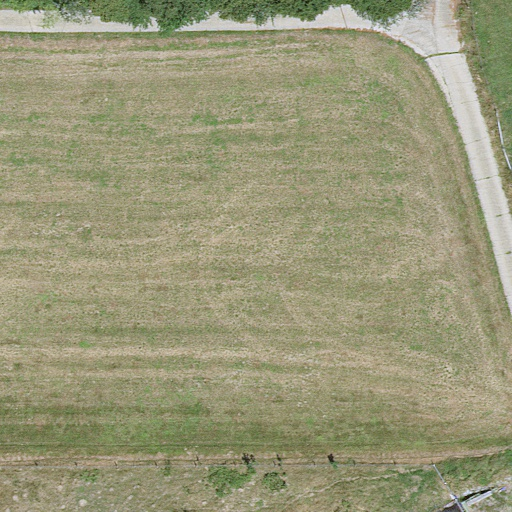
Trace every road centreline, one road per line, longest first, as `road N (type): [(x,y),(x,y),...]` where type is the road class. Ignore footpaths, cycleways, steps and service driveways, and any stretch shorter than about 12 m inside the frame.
road 1 (track): [(0,18),(441,18)]
road 2 (track): [(511,272),(441,18)]
